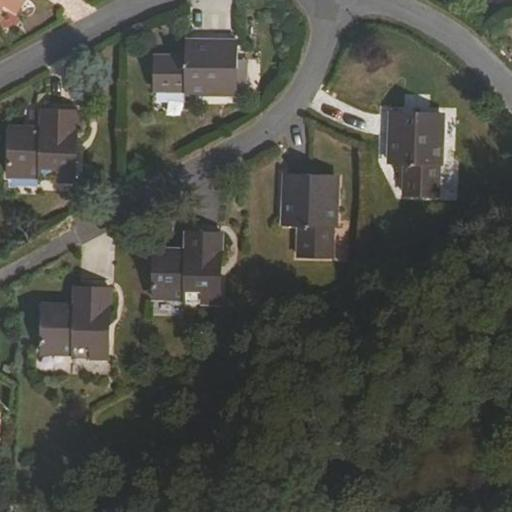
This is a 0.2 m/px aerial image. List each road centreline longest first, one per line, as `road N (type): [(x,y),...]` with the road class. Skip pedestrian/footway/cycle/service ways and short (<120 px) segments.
road 1 (residential): [(331,0),(309,81),(284,118),(78,237)]
road 2 (residential): [(358,0),(422,23),(473,55),(511,94)]
road 3 (residential): [(0,76),(152,0)]
